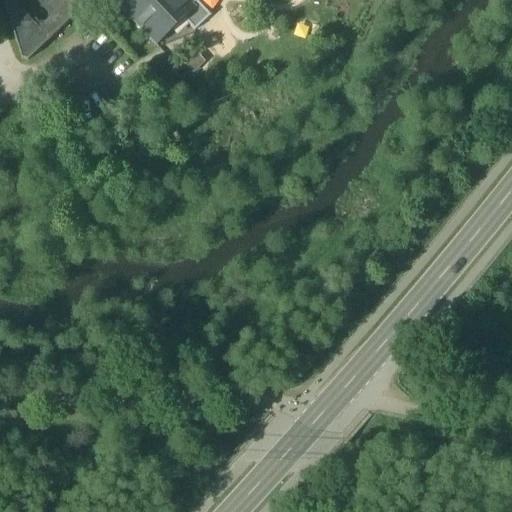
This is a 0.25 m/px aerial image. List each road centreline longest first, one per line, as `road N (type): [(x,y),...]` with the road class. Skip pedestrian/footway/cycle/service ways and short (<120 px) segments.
road 1 (residential): [(0,397),(328,407)]
road 2 (primary): [(328,407),(511,194)]
road 3 (track): [(328,407),(363,398),(511,426)]
road 4 (primary): [(233,511),(328,407)]
